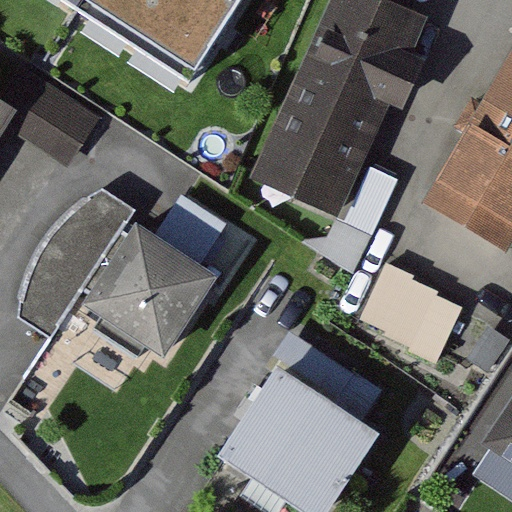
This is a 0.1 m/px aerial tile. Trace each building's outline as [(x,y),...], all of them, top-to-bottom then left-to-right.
[(245,0),(70,0),(191,80),(245,0)] [(397,0),(335,0),(303,73),(394,113),(437,17),(397,0)] [(31,68),(12,100),(22,106),(13,121),(79,162),(108,115),(31,68)] [(511,68),(439,197),(511,239),(511,68)] [(370,166),(394,113),(303,73),(257,175),(379,230),(402,180),(370,166)] [(22,106),(12,100),(0,92),(0,142),(13,121),(22,106)] [(106,320),(100,329),(145,358),(150,350),(177,368),(236,282),(214,267),(239,231),(192,198),(163,240),(137,221),(144,209),(111,187),(88,201),(68,223),(52,241),(36,274),(26,317),(59,338),(82,304),(106,320)] [(477,311),(403,264),(371,314),(445,362),(477,311)] [(325,511),(399,395),(299,333),(223,455),(315,511),(325,511)] [(511,408),(491,441),(511,454),(511,408)]
